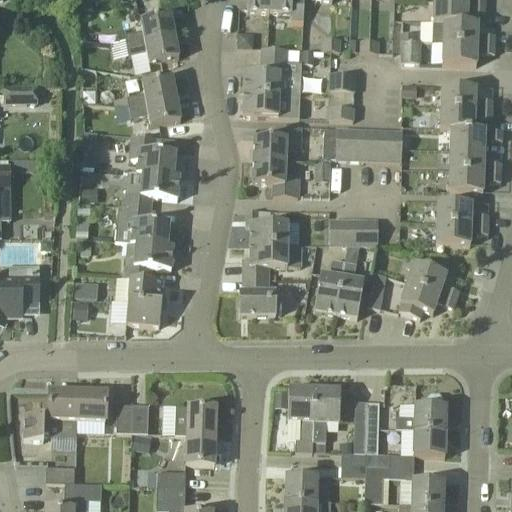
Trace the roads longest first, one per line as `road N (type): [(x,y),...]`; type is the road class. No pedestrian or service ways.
road 1 (residential): [(195,357),(229,163),(215,94),(220,0)]
road 2 (residential): [(482,357),(254,357)]
road 3 (residential): [(245,511),(254,357)]
road 4 (residential): [(477,511),(482,357)]
road 5 (residential): [(195,357),(54,357)]
